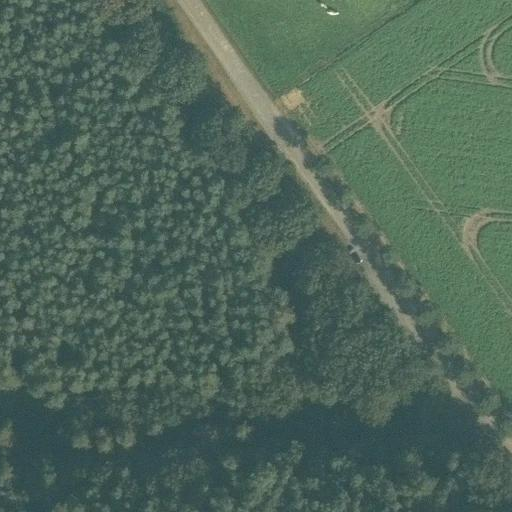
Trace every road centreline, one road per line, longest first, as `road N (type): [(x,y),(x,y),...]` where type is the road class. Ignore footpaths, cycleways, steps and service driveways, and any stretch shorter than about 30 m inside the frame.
road 1 (track): [(494,441),(357,230),(189,0)]
road 2 (track): [(494,441),(0,458)]
